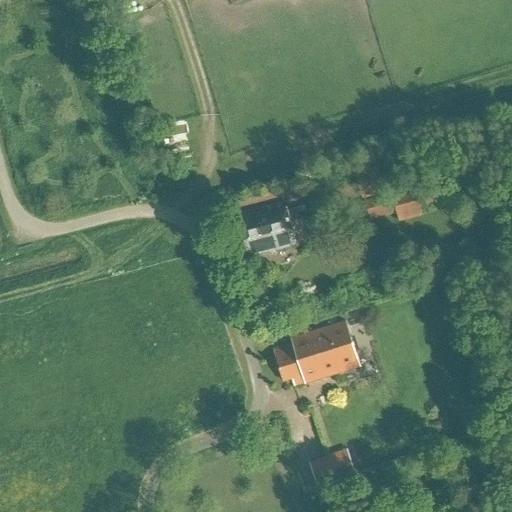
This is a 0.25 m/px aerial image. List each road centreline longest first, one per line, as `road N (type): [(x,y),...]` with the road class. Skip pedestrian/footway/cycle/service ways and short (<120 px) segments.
road 1 (residential): [(147,511),(160,467),(240,430),(258,403),(259,383),(216,257),(193,228),(152,211),(36,231),(14,219),(0,169)]
road 2 (track): [(511,73),(247,155),(163,213)]
road 3 (track): [(171,0),(229,168)]
